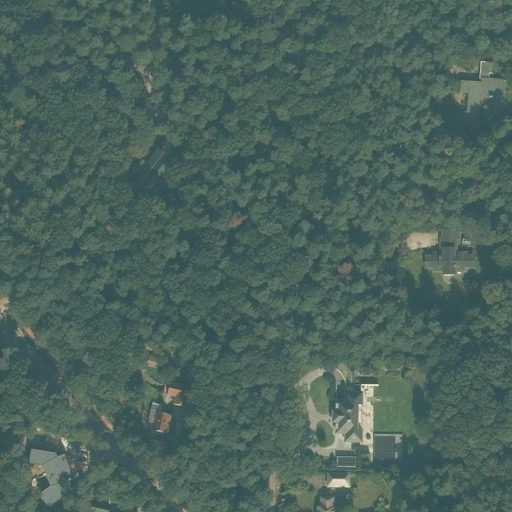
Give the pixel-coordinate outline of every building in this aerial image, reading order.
[(468,93),(467,113),(464,113),(463,125),(478,126),(480,99),(491,100),(491,105),(500,105),(500,100),(502,100),(503,80),(488,78),(489,73),(492,74),(493,63),(480,62),(478,88),(474,87),(475,83),(461,82),(460,92),(468,93)] [(127,181),(147,196),(169,166),(149,151),(127,181)] [(161,199),(173,208),(182,195),(169,187),(161,199)] [(426,259),(425,263),(427,266),(429,268),(434,267),(434,271),(444,271),(444,276),(452,275),(452,271),(461,270),(461,267),(468,267),(471,265),(472,262),(471,259),(469,258),(468,257),(466,257),(466,254),(455,254),(455,239),(459,239),(459,232),(453,232),(453,239),(441,239),(441,249),(443,249),(443,254),(434,254),(434,257),(429,257),(426,259)] [(1,282),(7,290),(17,282),(10,274),(1,282)] [(148,355),(147,363),(157,365),(159,357),(148,355)] [(175,397),(173,405),(185,407),(189,387),(170,383),(167,395),(175,397)] [(335,435),(343,434),(343,443),(362,443),(363,392),(344,392),(344,401),(334,401),(334,411),(331,411),(331,424),(334,424),(335,435)] [(153,433),(159,434),(159,432),(166,434),(170,416),(159,414),(161,406),(152,404),(147,425),(152,426),(151,430),(153,431),(153,433)] [(30,450),(28,463),(43,465),(46,464),(51,479),(48,480),(49,480),(52,488),(41,496),(48,506),(70,490),(71,490),(71,489),(70,490),(67,483),(71,481),(63,458),(55,460),(53,454),(30,450)] [(327,487),(337,487),(349,487),(349,474),(327,474),(327,487)] [(317,508),(316,511),(338,511),(339,510),(338,509),(338,508),(336,507),(335,507),(335,501),(334,501),(334,498),(320,498),(320,508),(317,508)]
